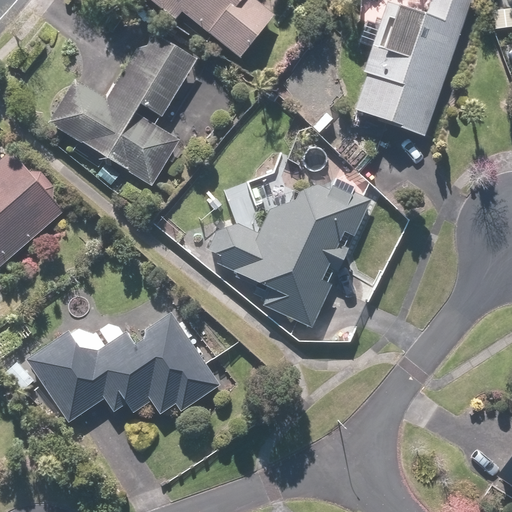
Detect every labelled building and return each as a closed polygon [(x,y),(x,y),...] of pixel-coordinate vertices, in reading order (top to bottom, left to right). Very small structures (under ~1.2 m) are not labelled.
[(142,0),(171,23),(178,14),(235,60),(272,16),(252,0),(142,0)] [(422,136),(467,0),(431,0),(425,21),(388,9),(353,113),(422,136)] [(76,80),(45,128),(149,194),(182,142),(153,124),(195,57),(147,27),(102,97),(76,80)] [(0,264),(58,209),(7,155),(0,161),(0,264)] [(254,233),(223,227),(206,258),(265,291),(258,305),(308,333),(332,289),(319,282),(328,267),(335,271),(346,250),(335,244),(341,233),(351,238),(370,203),(306,167),(286,203),(275,197),(254,233)] [(219,386),(168,314),(133,338),(127,330),(121,334),(112,321),(87,338),(78,324),(22,364),(66,427),(103,401),(113,415),(125,407),(131,415),(147,403),(158,418),(175,405),(180,413),(219,386)] [(511,449),(495,475),(511,486),(511,449)]
